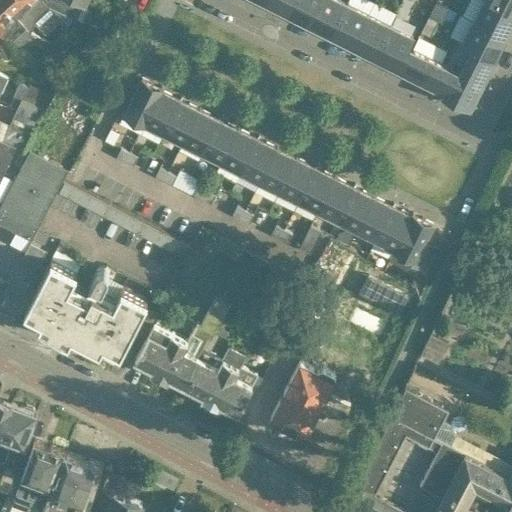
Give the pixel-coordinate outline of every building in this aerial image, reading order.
[(16,15),(1,0),(0,0),(0,33),(3,37),(4,36),(16,43),(30,30),(16,15)] [(90,7),(84,4),(75,0),(1,0),(16,15),(30,30),(31,30),(35,21),(34,20),(51,5),(83,21),(90,7)] [(287,11),(292,0),(265,0),(264,2),(265,2),(266,1),(287,11)] [(309,22),(320,0),(292,0),(287,11),(297,17),(296,18),(298,19),(298,17),(309,22)] [(330,35),(347,0),(346,0),(320,0),(309,22),(330,33),(329,35),(330,35)] [(352,44),(369,11),(347,0),(330,35),(331,34),(352,44)] [(506,35),(511,22),(511,11),(489,0),(482,0),(473,19),(506,35)] [(511,0),(489,0),(511,11),(511,0)] [(373,57),(391,22),(369,11),(352,44),(373,55),(373,57)] [(429,14),(425,22),(434,27),(438,19),(429,14)] [(495,57),(506,35),(473,19),(462,41),(495,57)] [(391,22),(373,57),(374,57),(375,56),(433,85),(432,86),(433,87),(445,62),(408,43),(413,33),(391,22)] [(431,34),(434,27),(425,22),(421,30),(431,34)] [(484,78),(494,60),(495,57),(462,41),(471,46),(460,69),(445,62),(433,87),(434,85),(444,90),(443,92),(470,106),(484,78)] [(4,42),(0,51),(0,52),(9,56),(14,46),(4,42)] [(162,85),(142,75),(125,110),(145,120),(162,85)] [(19,81),(14,93),(21,97),(27,85),(19,81)] [(27,85),(21,97),(44,106),(51,91),(28,81),(27,85)] [(162,85),(145,120),(164,130),(181,95),(180,97),(162,88),(163,86),(162,85)] [(200,107),(181,97),(182,95),(181,95),(164,130),(183,140),(200,107)] [(21,97),(3,138),(15,143),(24,147),(44,106),(21,97)] [(200,107),(183,140),(203,149),(220,115),(219,114),(219,116),(200,107)] [(220,117),(221,115),(220,115),(203,149),(222,159),(238,126),(220,117)] [(259,134),(258,134),(257,135),(238,126),(222,159),(241,169),(259,134)] [(259,134),(241,169),(260,178),(276,145),(258,136),(259,134)] [(0,174),(15,143),(3,138),(0,136),(0,174)] [(276,145),(260,178),(280,188),(296,155),(287,151),(288,149),(287,148),(286,150),(276,145)] [(125,159),(130,150),(121,146),(117,154),(125,159)] [(30,147),(0,204),(0,221),(32,238),(69,167),(30,147)] [(138,154),(130,150),(125,159),(134,163),(138,154)] [(317,163),(316,163),(315,164),(296,155),(280,188),(299,198),(317,163)] [(317,163),(299,198),(319,207),(335,174),(316,165),(317,163)] [(164,178),(168,169),(160,165),(155,174),(164,178)] [(177,174),(168,169),(164,178),(172,182),(177,174)] [(319,207),(338,217),(355,182),(354,184),(335,174),(319,207)] [(65,178),(60,186),(70,191),(75,183),(65,178)] [(338,217),(357,227),(374,194),(355,184),(356,183),(355,182),(338,217)] [(79,196),(83,187),(75,183),(70,191),(79,196)] [(203,198),(207,189),(198,184),(194,193),(203,198)] [(88,201),(92,192),(83,187),(79,196),(88,201)] [(215,193),(207,189),(203,198),(211,202),(215,193)] [(97,205),(101,197),(92,192),(88,201),(97,205)] [(394,202),(393,201),(392,203),(374,194),(357,227),(377,236),(394,202)] [(110,201),(101,197),(97,205),(106,210),(110,201)] [(114,214),(119,206),(110,201),(106,210),(114,214)] [(413,211),(412,211),(412,213),(402,208),(393,204),(394,202),(377,236),(396,246),(413,211)] [(241,217),(246,208),(237,204),(232,212),(241,217)] [(123,219),(128,210),(119,206),(114,214),(123,219)] [(254,212),(246,208),(241,217),(249,221),(254,212)] [(132,224),(137,215),(128,210),(123,219),(132,224)] [(436,245),(424,239),(433,221),(413,211),(396,246),(416,256),(413,261),(425,267),(436,245)] [(141,228),(145,220),(137,215),(132,224),(141,228)] [(150,233),(154,224),(145,220),(141,228),(150,233)] [(280,236),(284,228),(275,223),(271,232),(280,236)] [(310,223),(308,229),(319,234),(322,229),(310,223)] [(159,238),(163,229),(154,224),(150,233),(159,238)] [(293,232),(284,228),(280,236),(288,240),(293,232)] [(168,242),(172,234),(163,229),(159,238),(168,242)] [(316,240),(319,234),(308,229),(305,234),(316,240)] [(176,247),(181,238),(172,234),(168,242),(176,247)] [(316,240),(305,234),(302,240),(313,246),(316,240)] [(191,243),(181,238),(176,247),(185,251),(190,244),(191,244),(191,243)] [(310,251),(313,246),(302,240),(299,246),(310,251)] [(28,245),(24,254),(40,263),(47,250),(30,241),(28,245)] [(69,338),(72,332),(75,333),(72,337),(84,343),(86,339),(101,346),(104,340),(106,341),(104,345),(116,352),(118,348),(121,349),(131,329),(138,332),(151,307),(144,303),(147,298),(121,284),(116,294),(101,286),(108,273),(108,272),(108,271),(108,270),(108,268),(107,267),(106,266),(105,265),(104,265),(103,264),(102,264),(100,265),(99,265),(98,266),(97,266),(96,267),(89,282),(94,285),(88,297),(68,287),(77,269),(51,256),(25,307),(28,308),(25,312),(37,319),(39,315),(42,316),(39,322),(46,326),(44,329),(60,337),(62,334),(69,338)] [(477,279),(501,291),(506,282),(467,262),(460,275),(475,283),(477,279)] [(0,299),(9,280),(8,279),(0,275),(0,299)] [(319,280),(296,322),(313,331),(336,290),(319,280)] [(511,315),(469,293),(464,305),(507,327),(511,316),(511,315)] [(198,354),(208,334),(213,337),(216,330),(230,302),(215,294),(201,321),(201,322),(197,320),(188,336),(156,319),(160,311),(151,307),(138,332),(146,336),(135,357),(149,363),(153,366),(152,368),(167,376),(168,376),(169,374),(188,384),(194,372),(202,356),(198,354)] [(204,395),(220,365),(212,361),(217,351),(212,348),(220,333),(216,330),(213,337),(208,334),(198,354),(202,356),(194,372),(188,384),(204,392),(203,395),(204,395)] [(431,333),(421,353),(439,362),(449,341),(431,333)] [(238,410),(247,392),(256,376),(239,367),(246,353),(230,345),(223,358),(220,365),(204,395),(219,403),(220,401),(238,410)] [(280,397),(270,415),(280,420),(276,427),(293,436),(297,429),(307,433),(317,413),(323,416),(326,411),(320,408),(336,377),(334,372),(323,366),(318,368),(300,358),(280,397)] [(455,435),(452,422),(444,418),(449,407),(405,385),(350,498),(349,500),(371,511),(405,511),(407,509),(375,493),(406,433),(437,449),(420,482),(438,491),(426,511),(511,511),(511,466),(509,473),(451,443),(455,435)] [(11,400),(0,396),(0,434),(1,435),(0,437),(0,460),(1,461),(6,459),(10,449),(8,444),(7,443),(9,438),(25,444),(30,429),(37,410),(35,409),(33,406),(27,403),(23,405),(11,400)] [(52,485),(65,449),(66,448),(51,443),(50,444),(35,438),(28,457),(23,470),(15,491),(46,502),(52,485)] [(90,458),(65,449),(52,485),(46,502),(42,511),(84,511),(96,481),(103,462),(90,457),(90,458)] [(138,511),(142,501),(114,491),(107,510),(106,511),(138,511)]
